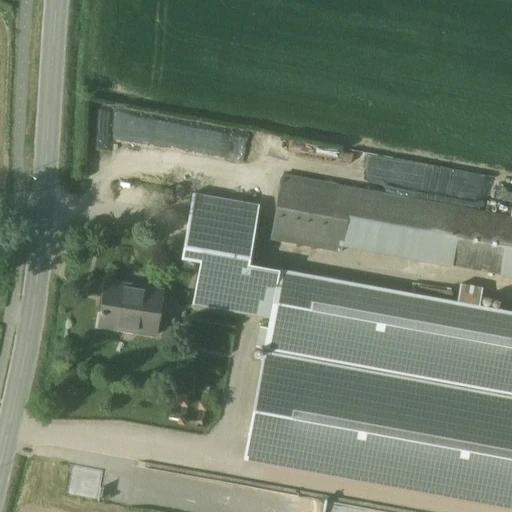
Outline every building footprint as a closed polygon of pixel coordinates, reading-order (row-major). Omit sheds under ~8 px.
[(95,142),(154,150),(155,141),(207,148),(210,128),(113,115),(112,121),(98,119),(95,142)] [(511,207),(511,216),(282,174),(270,240),(342,253),(343,246),(511,278),(511,207)] [(511,311),(481,306),(484,287),(460,284),(457,299),(280,267),(279,272),(202,259),(196,286),(193,302),(270,316),(245,460),(511,506),(511,311)] [(155,337),(163,291),(106,282),(98,327),(155,337)] [(297,511),(301,492),(140,467),(135,503),(159,507),(160,496),(166,497),(184,499),(182,511),(297,511)]
